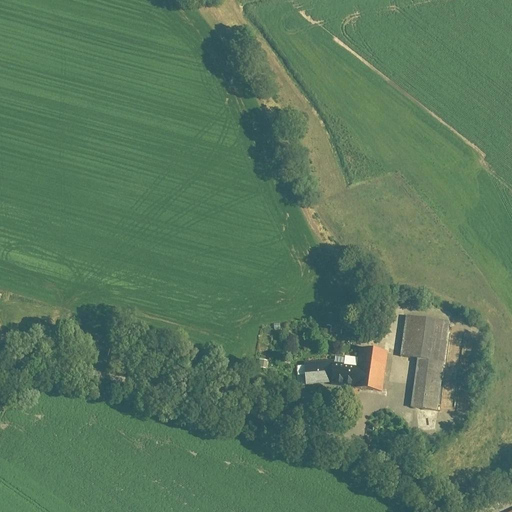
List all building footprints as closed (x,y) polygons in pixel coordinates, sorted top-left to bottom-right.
[(326,313),(321,313),(319,325),(325,326),(324,332),(337,334),(338,325),(325,324),(326,313)] [(444,325),(399,318),(393,356),(410,359),(403,406),(430,410),(444,325)] [(81,346),(78,359),(105,365),(108,353),(81,346)] [(381,351),(352,347),(351,358),(337,356),(336,364),(319,362),(316,384),(376,391),(381,351)] [(355,440),(412,430),(408,407),(351,417),(355,440)]
